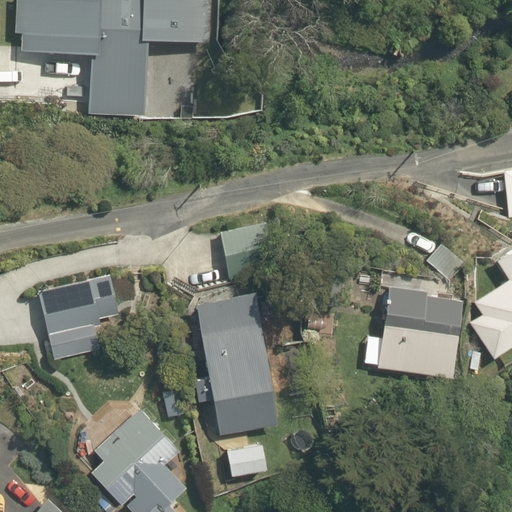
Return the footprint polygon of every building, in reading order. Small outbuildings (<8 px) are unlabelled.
[(18,32),(18,50),(86,52),(84,112),(141,114),(143,38),(204,40),(205,0),(12,0),(11,31),(18,32)] [(452,137),(425,153),(437,174),(464,158),(452,137)] [(511,154),(496,157),(503,216),(511,214),(511,154)] [(210,431),(273,417),(242,274),(220,278),(207,216),(144,230),(158,294),(179,289),(210,431)] [(475,307),(463,316),(487,349),(511,331),(511,221),(481,245),(502,271),(467,297),(475,307)] [(99,262),(27,284),(53,366),(124,344),(99,262)] [(311,267),(298,338),(324,343),(331,302),(364,308),(369,277),(311,267)] [(456,278),(372,271),(364,362),(448,369),(456,278)] [(133,392),(104,421),(128,444),(118,454),(153,488),(162,497),(200,459),(133,392)] [(177,511),(162,497),(153,488),(128,511),(177,511)]
